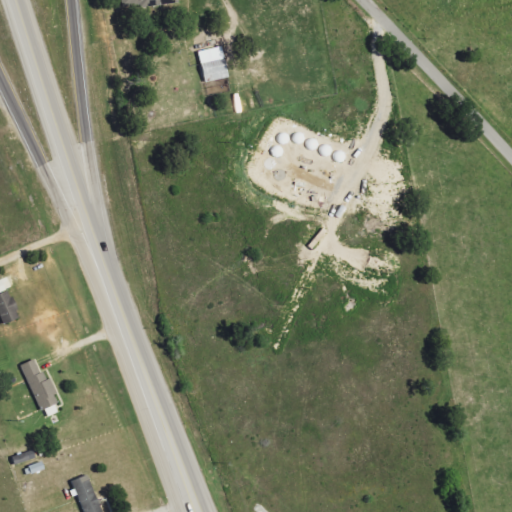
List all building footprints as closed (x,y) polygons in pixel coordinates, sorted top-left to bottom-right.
[(180,3),(179,0),(122,0),(124,11),(180,3)] [(207,84),(231,78),(223,47),(199,53),(207,84)] [(0,295),(0,313),(5,326),(22,319),(11,291),(0,295)] [(23,365),(46,419),(62,412),(39,359),(23,365)] [(85,511),(103,511),(89,476),(73,482),(85,511)]
